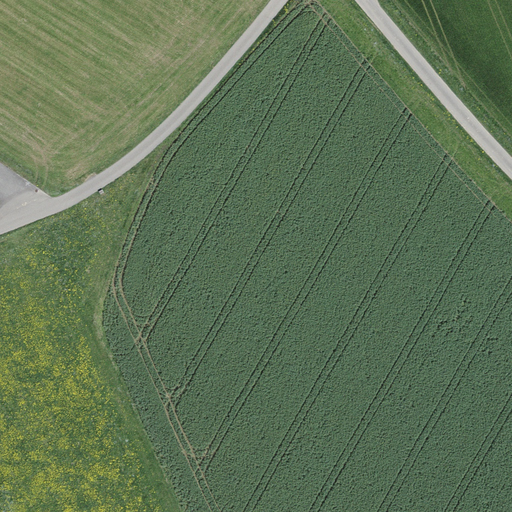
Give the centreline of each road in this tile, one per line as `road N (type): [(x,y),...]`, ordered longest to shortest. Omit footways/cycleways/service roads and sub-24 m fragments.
road 1 (unclassified): [(0,227),(61,203),(132,157),(279,0)]
road 2 (unclassified): [(511,168),(364,0)]
